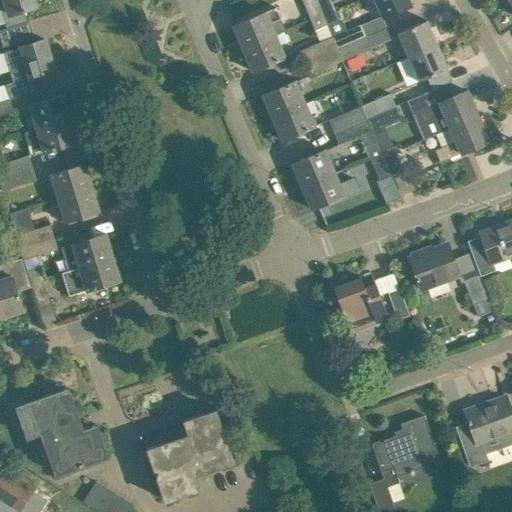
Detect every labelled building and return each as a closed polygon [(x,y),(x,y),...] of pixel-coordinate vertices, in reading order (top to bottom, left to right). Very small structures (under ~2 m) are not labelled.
[(0,0),(0,3),(7,27),(27,21),(23,9),(35,6),(33,0),(0,0)] [(300,0),(314,30),(326,25),(315,0),(300,0)] [(315,0),(326,25),(338,19),(330,0),(315,0)] [(374,0),(383,18),(412,6),(409,0),(374,0)] [(243,48),(275,34),(285,30),(277,11),(276,7),(233,26),(233,27),(234,26),(243,48)] [(344,32),(345,28),(342,21),(338,19),(326,25),(332,37),(337,49),(365,37),(360,25),(344,32)] [(397,32),(408,57),(437,44),(426,20),(397,32)] [(0,29),(0,39),(2,47),(33,37),(28,21),(0,29)] [(243,48),(253,69),(251,70),(252,71),(288,55),(283,45),(280,46),(275,34),(243,48)] [(320,42),(299,51),(304,63),(337,49),(332,37),(320,42)] [(337,49),(342,61),(370,49),(365,37),(337,49)] [(45,39),(4,52),(13,81),(5,84),(10,98),(17,96),(35,90),(30,77),(55,70),(45,39)] [(408,57),(418,81),(447,68),(437,44),(408,57)] [(304,63),(309,75),(342,61),(337,49),(304,63)] [(264,95),(273,117),(304,103),(299,91),(302,90),(298,79),(262,94),(262,96),(264,95)] [(441,101),(418,111),(419,112),(430,136),(436,134),(435,134),(450,127),(451,127),(477,115),(466,90),(441,101)] [(361,106),(366,117),(395,105),(390,93),(361,106)] [(33,115),(37,128),(70,118),(63,95),(64,95),(64,94),(27,105),(30,117),(33,115)] [(0,101),(0,114),(14,111),(10,98),(0,101)] [(273,117),(282,138),(281,139),(281,140),(317,124),(312,114),(309,115),(304,103),(273,117)] [(401,119),(395,105),(366,117),(372,132),(401,119)] [(328,120),(334,132),(366,117),(361,106),(328,120)] [(441,146),(434,149),(435,150),(440,161),(461,152),(461,153),(488,141),(477,115),(451,127),(450,127),(435,134),(436,134),(441,146)] [(366,117),(334,132),(339,143),(360,134),(371,129),(366,117)] [(37,128),(24,132),(29,145),(30,145),(33,155),(78,141),(78,140),(77,140),(70,118),(37,128)] [(379,179),(391,174),(381,152),(376,141),(365,146),(379,179)] [(381,152),(391,174),(402,169),(393,147),(381,152)] [(293,164),(302,186),(333,172),(328,161),(332,159),(327,148),(292,164),(292,165),(293,164)] [(0,177),(33,167),(29,155),(0,163),(0,177)] [(55,185),(58,197),(91,187),(84,165),(86,164),(85,163),(48,175),(51,186),(55,185)] [(37,179),(33,167),(0,177),(0,183),(2,190),(37,179)] [(302,186),(312,207),(310,208),(311,209),(358,189),(353,177),(338,184),(333,172),(302,186)] [(401,196),(391,174),(379,179),(376,180),(386,203),(401,196)] [(58,197),(62,209),(59,210),(62,222),(99,210),(99,209),(98,209),(91,187),(58,197)] [(481,234),(466,240),(479,276),(496,270),(493,262),(507,257),(511,254),(511,219),(503,222),(505,228),(499,230),(498,228),(482,234),(481,231),(480,231),(481,234)] [(16,235),(20,247),(54,236),(50,224),(16,235)] [(65,258),(68,270),(112,256),(105,234),(107,234),(106,232),(69,244),(73,255),(65,258)] [(54,236),(20,247),(23,259),(30,257),(58,249),(54,236)] [(459,277),(453,260),(447,243),(424,252),(423,249),(412,253),(413,256),(409,257),(415,271),(413,272),(416,281),(418,280),(422,291),(459,277)] [(112,256),(68,270),(61,272),(69,296),(121,279),(120,278),(119,279),(112,256)] [(0,316),(23,310),(16,286),(28,282),(30,287),(25,271),(21,257),(0,264),(0,316)] [(37,305),(50,301),(40,267),(33,269),(27,271),(25,271),(30,287),(32,287),(37,305)] [(364,286),(360,276),(333,286),(342,310),(340,311),(344,324),(348,323),(348,322),(372,313),(376,324),(389,319),(375,282),(364,286)] [(479,276),(465,282),(473,304),(487,298),(479,276)] [(399,287),(387,292),(398,319),(409,315),(399,287)] [(72,420),(78,418),(74,405),(69,406),(63,389),(17,406),(22,419),(26,417),(32,434),(49,429),(53,440),(50,441),(56,458),(51,460),(56,473),(107,455),(102,442),(98,443),(92,426),(76,432),(72,420)] [(468,421),(456,426),(470,466),(488,460),(486,453),(511,444),(511,414),(506,399),(488,405),(487,402),(465,410),(468,418),(467,419),(468,421)] [(192,440),(180,444),(178,438),(164,443),(166,447),(149,453),(165,500),(179,495),(177,490),(194,484),(188,467),(200,464),(201,467),(218,461),(219,465),(233,461),(215,410),(202,414),(203,419),(186,425),(192,440)] [(370,483),(369,483),(376,502),(379,511),(386,511),(395,509),(393,501),(387,486),(398,482),(400,482),(398,476),(424,467),(422,462),(439,456),(431,434),(424,415),(400,423),(402,428),(404,432),(395,435),(384,439),(385,441),(373,445),(372,443),(371,443),(384,479),(370,484),(370,483)] [(4,470),(0,476),(0,500),(18,511),(19,511),(35,489),(4,470)] [(84,501),(93,507),(105,487),(96,481),(84,501)] [(105,487),(93,507),(101,511),(114,492),(105,487)] [(101,511),(114,511),(123,498),(114,492),(101,511)] [(114,511),(127,511),(133,504),(123,498),(114,511)]
